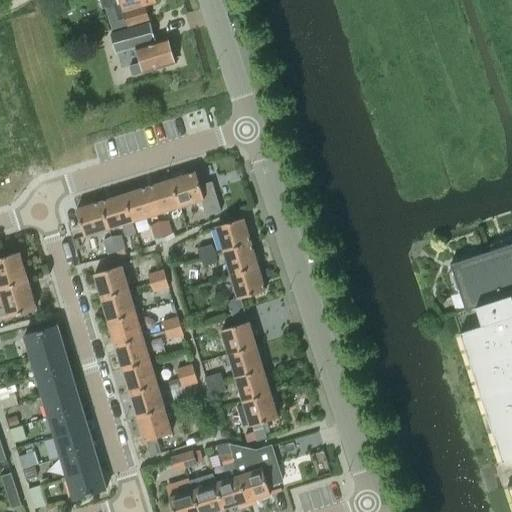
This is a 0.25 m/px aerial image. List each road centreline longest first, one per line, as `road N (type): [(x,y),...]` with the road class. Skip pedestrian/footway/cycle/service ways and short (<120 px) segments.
road 1 (unclassified): [(371,506),(248,130)]
road 2 (residential): [(132,502),(43,213)]
road 3 (residential): [(43,213),(54,190),(248,130)]
road 4 (unclassified): [(248,130),(207,0)]
